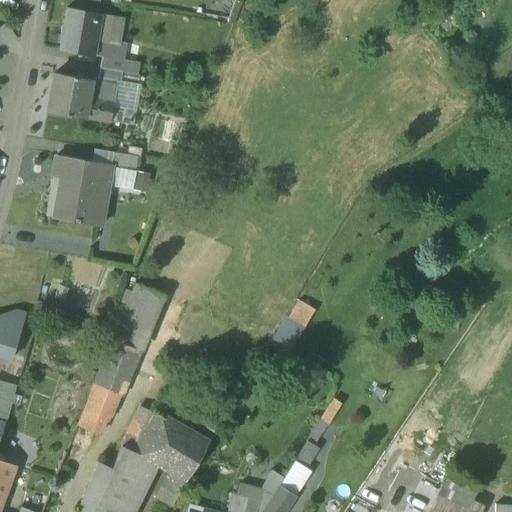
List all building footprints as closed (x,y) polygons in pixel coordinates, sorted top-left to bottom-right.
[(101,14),(66,7),(59,50),(100,57),(100,55),(102,42),(97,41),(101,14)] [(117,45),(102,42),(100,55),(122,59),(125,43),(118,42),(117,45)] [(122,59),(100,55),(100,57),(101,57),(99,68),(120,72),(122,59)] [(120,72),(99,68),(96,81),(96,82),(115,85),(118,86),(119,82),(120,72)] [(139,75),(120,72),(119,82),(136,86),(139,75)] [(91,80),(54,73),(47,112),(84,118),(84,117),(88,98),(91,80)] [(115,85),(96,82),(96,81),(91,80),(88,98),(112,102),(115,85)] [(112,102),(88,98),(84,117),(109,121),(112,107),(112,102)] [(124,109),(112,107),(109,121),(121,123),(124,109)] [(137,157),(113,153),(111,165),(111,168),(134,173),(137,157)] [(111,165),(56,156),(53,176),(61,178),(54,219),(93,226),(100,185),(107,186),(111,168),(111,165)] [(0,355),(11,359),(25,313),(16,310),(0,315),(0,355)] [(204,336),(186,327),(177,342),(196,352),(204,336)] [(304,339),(282,328),(273,347),(295,358),(304,339)] [(139,349),(114,339),(96,384),(122,395),(139,349)] [(257,359),(232,345),(227,355),(233,359),(223,381),(238,389),(250,367),(252,368),(257,359)] [(14,389),(0,383),(0,415),(6,418),(14,389)] [(176,407),(157,398),(151,411),(169,419),(176,407)] [(169,419),(151,411),(133,450),(156,460),(155,461),(171,470),(186,478),(207,440),(169,419)] [(318,454),(300,441),(288,456),(307,470),(318,454)] [(133,450),(122,445),(113,467),(146,481),(155,461),(156,460),(133,450)] [(13,467),(0,461),(0,488),(4,490),(13,467)] [(113,467),(99,462),(79,507),(88,511),(89,511),(130,511),(146,481),(113,467)] [(171,470),(161,488),(168,492),(176,497),(186,478),(171,470)] [(271,470),(259,488),(265,489),(259,511),(261,511),(279,485),(283,477),(271,470)] [(479,511),(482,506),(471,500),(477,487),(448,472),(426,511),(479,511)] [(259,488),(240,483),(237,494),(247,497),(244,511),(247,511),(259,511),(265,489),(259,488)] [(279,485),(261,511),(285,511),(296,496),(279,485)] [(168,511),(176,497),(168,492),(158,511),(168,511)] [(237,494),(232,493),(227,511),(243,511),(244,511),(247,497),(237,494)]
